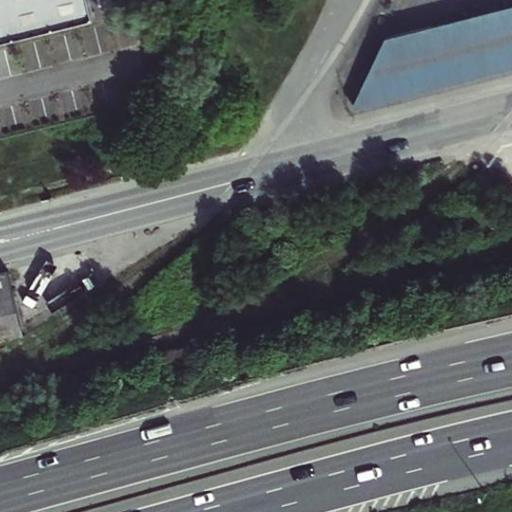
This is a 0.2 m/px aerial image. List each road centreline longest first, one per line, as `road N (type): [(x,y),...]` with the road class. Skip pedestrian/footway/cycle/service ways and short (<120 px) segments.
road 1 (motorway): [(511,359),(0,493)]
road 2 (motorway): [(221,511),(511,437)]
